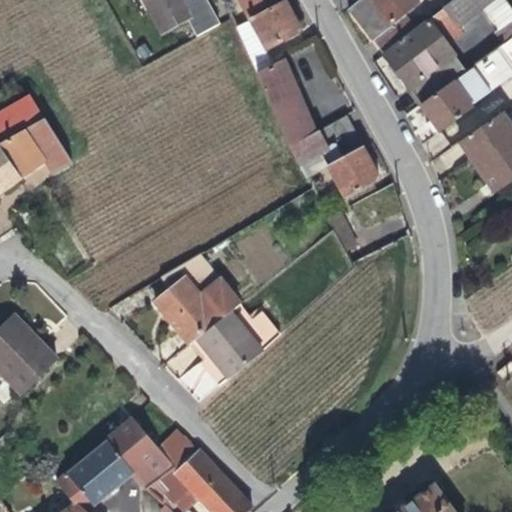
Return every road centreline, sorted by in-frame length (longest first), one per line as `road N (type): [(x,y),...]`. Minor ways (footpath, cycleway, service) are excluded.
road 1 (tertiary): [(274,511),(395,403),(437,309),(438,241),(406,158),(319,0)]
road 2 (residential): [(274,511),(43,271),(0,258)]
